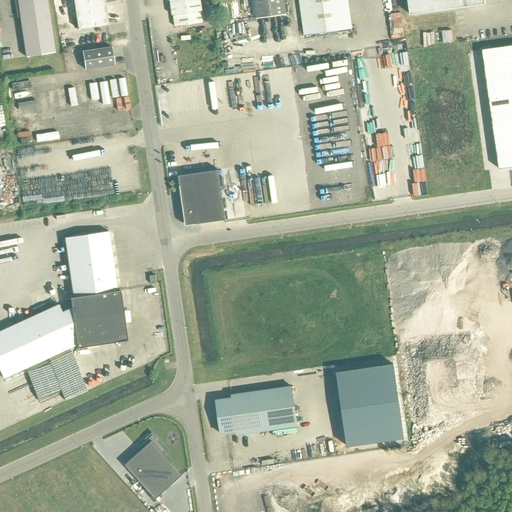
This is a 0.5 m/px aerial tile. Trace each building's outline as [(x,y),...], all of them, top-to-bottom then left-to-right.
[(14,0),(17,17),(20,17),(25,57),(54,52),(46,0),(14,0)] [(105,3),(114,1),(114,0),(73,0),(78,29),(108,25),(105,3)] [(170,0),(172,15),(173,15),(175,27),(203,22),(202,11),(203,11),(200,0),(170,0)] [(253,0),(256,19),(286,15),(284,0),(253,0)] [(299,0),(304,36),(353,29),(348,0),(299,0)] [(408,0),(410,14),(485,4),(484,0),(408,0)] [(511,45),(482,49),(499,169),(511,166),(511,45)] [(114,65),(111,46),(82,51),(85,70),(114,65)] [(13,98),(24,97),(24,93),(30,93),(29,81),(12,82),(13,98)] [(118,190),(122,166),(114,164),(113,168),(102,166),(98,190),(107,192),(108,189),(118,190)] [(51,176),(42,173),(37,194),(54,199),(56,190),(66,193),(67,187),(75,189),(80,171),(73,169),(72,173),(62,171),(61,174),(52,172),(51,176)] [(186,226),(226,220),(218,170),(178,176),(186,226)] [(31,175),(25,200),(33,202),(39,177),(31,175)] [(58,304),(0,330),(0,371),(3,378),(76,344),(77,348),(108,343),(124,322),(120,290),(116,291),(108,231),(64,237),(73,299),(70,299),(71,309),(61,312),(58,304)] [(265,312),(269,342),(289,339),(292,359),(371,347),(361,278),(281,289),(284,309),(265,312)] [(393,364),(336,372),(347,446),(404,438),(393,364)] [(297,426),(291,386),(232,395),(232,398),(220,399),(222,410),(218,411),(221,434),(237,432),(237,435),(297,426)] [(140,451),(125,465),(155,499),(183,475),(163,453),(166,450),(158,441),(152,435),(146,440),(138,448),(140,451)] [(87,464),(75,474),(77,477),(66,487),(88,511),(95,511),(112,498),(94,478),(97,476),(87,464)]
